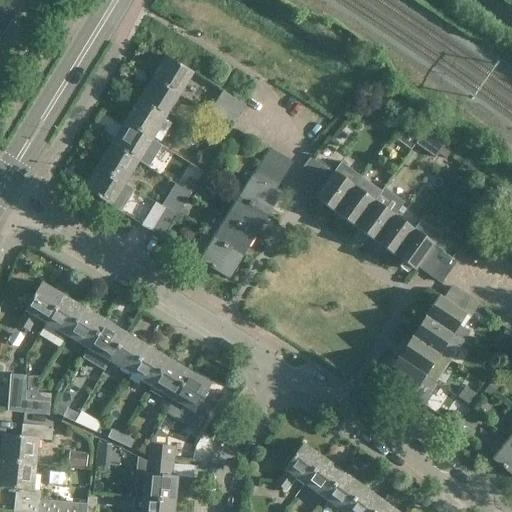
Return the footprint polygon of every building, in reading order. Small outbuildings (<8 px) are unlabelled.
[(0,38),(13,17),(0,9),(0,38)] [(165,56),(152,78),(179,96),(193,73),(165,56)] [(138,101),(165,118),(179,96),(152,78),(138,101)] [(217,102),(239,116),(245,106),(223,92),(217,102)] [(152,139),(165,118),(138,101),(124,122),(152,139)] [(233,126),(239,116),(217,102),(211,113),(233,126)] [(124,122),(111,144),(138,161),(152,139),(124,122)] [(421,136),(408,127),(399,140),(411,150),(421,136)] [(209,145),(218,150),(225,139),(216,133),(209,145)] [(138,161),(111,144),(97,166),(125,183),(138,161)] [(212,161),(218,150),(209,145),(203,155),(212,161)] [(263,160),(275,167),(281,157),(269,150),(263,160)] [(275,167),(285,173),(291,164),(281,157),(275,167)] [(313,181),(309,187),(318,193),(314,199),(335,213),(361,176),(341,162),(332,173),(311,158),(305,165),(318,174),(313,181)] [(269,175),(275,167),(263,160),(253,177),(252,176),(237,198),(265,215),(279,193),(274,190),(280,182),(269,175)] [(300,172),(313,181),(318,174),(305,165),(300,172)] [(97,166),(96,169),(83,189),(111,206),(125,183),(97,166)] [(280,182),(285,173),(275,167),(269,175),(280,182)] [(309,187),(313,181),(300,172),(296,178),(309,187)] [(182,186),(181,188),(191,194),(198,182),(188,175),(182,186)] [(355,228),(374,201),(381,190),(361,176),(335,213),(355,228)] [(175,217),(191,194),(181,188),(174,183),(161,205),(159,208),(165,211),(175,217)] [(252,236),(265,215),(237,198),(224,219),(252,236)] [(375,242),(394,216),(374,201),(355,228),(375,242)] [(165,211),(159,208),(154,204),(141,224),(153,232),(165,211)] [(165,211),(153,232),(162,237),(175,217),(165,211)] [(396,256),(415,230),(394,216),(375,242),(396,256)] [(224,219),(211,240),(239,257),(252,236),(224,219)] [(419,267),(433,247),(443,233),(423,219),(415,230),(396,256),(415,270),(418,267),(419,267)] [(239,257),(211,240),(201,234),(189,253),(199,260),(227,277),(239,257)] [(433,247),(419,267),(440,282),(445,276),(432,268),(437,261),(443,253),(433,247)] [(437,261),(449,269),(455,262),(443,253),(437,261)] [(445,276),(449,269),(437,261),(432,268),(445,276)] [(46,324),(63,296),(41,283),(24,311),(26,312),(17,326),(27,332),(36,318),(46,324)] [(452,304),(460,291),(453,286),(444,299),(452,304)] [(458,308),(466,295),(460,291),(452,304),(458,308)] [(444,299),(440,295),(425,317),(452,335),(466,315),(470,318),(479,305),(474,300),(466,295),(458,308),(452,304),(444,299)] [(60,349),(67,336),(84,308),(63,296),(46,324),(39,336),(60,349)] [(105,321),(84,308),(67,336),(88,349),(105,321)] [(438,356),(452,335),(425,317),(411,337),(438,356)] [(105,321),(88,349),(83,357),(105,369),(109,362),(126,334),(105,321)] [(147,346),(126,334),(109,362),(130,374),(147,346)] [(424,376),(438,356),(411,337),(397,358),(424,376)] [(151,387),(169,359),(147,346),(130,374),(151,387)] [(411,396),(424,376),(397,358),(384,378),(411,396)] [(169,359),(151,387),(149,390),(171,403),(173,400),(189,372),(169,359)] [(189,421),(194,413),(211,385),(189,372),(173,400),(171,403),(168,408),(189,421)] [(25,401),(25,400),(26,392),(26,376),(15,375),(12,400),(25,401)] [(454,397),(467,405),(474,395),(461,386),(454,397)] [(36,401),(36,393),(26,392),(25,400),(36,401)] [(36,393),(36,401),(50,402),(51,395),(36,393)] [(50,402),(36,401),(25,400),(25,401),(23,412),(49,415),(50,402)] [(74,421),(78,413),(66,407),(62,415),(74,421)] [(78,413),(74,421),(85,426),(89,418),(78,413)] [(51,441),(53,428),(22,425),(21,437),(1,435),(0,449),(0,461),(34,465),(37,439),(51,441)] [(119,442),(123,434),(110,428),(107,436),(119,442)] [(123,434),(119,442),(129,447),(133,439),(123,434)] [(511,472),(511,441),(511,440),(496,459),(511,472)] [(174,447),(149,444),(148,444),(147,458),(173,460),(174,447)] [(304,486),(323,459),(303,444),(283,471),(284,471),(275,484),(285,491),(294,478),(304,486)] [(68,452),(66,466),(85,468),(86,453),(68,452)] [(323,459),(304,486),(324,500),(343,473),(323,459)] [(34,465),(0,461),(0,487),(15,489),(14,502),(18,502),(16,511),(85,511),(86,505),(40,500),(40,491),(32,491),(34,465)] [(141,499),(173,502),(176,478),(171,477),(172,464),(147,462),(146,475),(144,474),(141,499)] [(345,511),(363,487),(343,473),(324,500),(340,511),(345,511)] [(375,511),(383,502),(363,487),(345,511),(375,511)] [(85,511),(94,511),(96,497),(88,496),(85,511)] [(172,511),(173,502),(141,499),(139,511),(172,511)] [(397,511),(383,502),(375,511),(397,511)]
